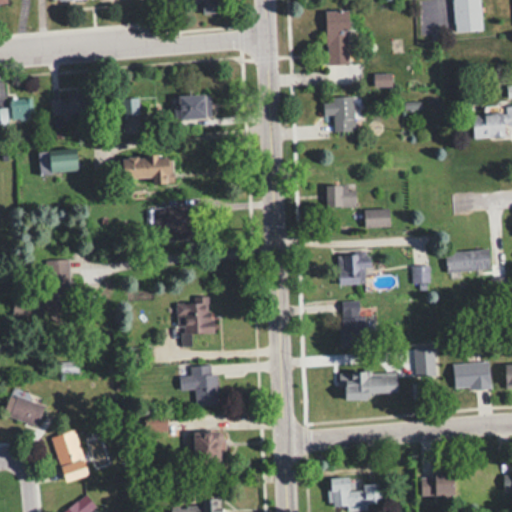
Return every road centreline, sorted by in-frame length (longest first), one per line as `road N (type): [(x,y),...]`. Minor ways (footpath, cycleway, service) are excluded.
road 1 (residential): [(286,511),(266,0)]
road 2 (residential): [(0,60),(268,38)]
road 3 (residential): [(283,431),(511,423)]
